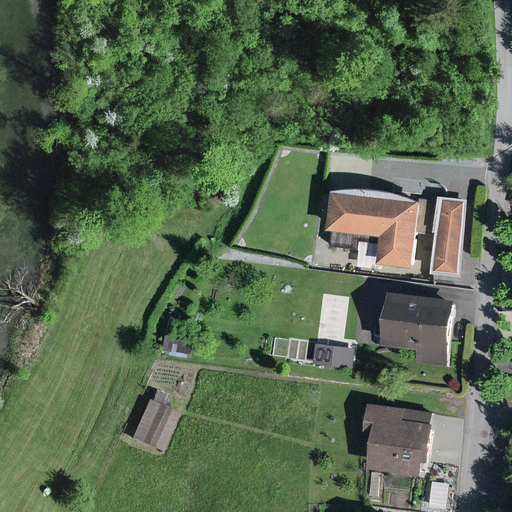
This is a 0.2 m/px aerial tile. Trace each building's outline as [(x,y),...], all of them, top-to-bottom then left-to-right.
[(427,202),(341,193),(337,229),(390,234),(388,261),(420,265),(423,231),(427,202)] [(473,199),(449,196),(448,205),(427,202),(423,231),(446,235),(442,269),(463,272),(473,199)] [(459,297),(398,291),(392,345),(424,348),(422,364),(452,367),(459,297)] [(352,350),(317,346),(314,364),(349,368),(352,350)] [(148,396),(129,437),(156,449),(175,409),(148,396)] [(412,406),(372,403),(370,430),(381,431),(378,468),(436,472),(440,422),(411,420),(412,406)]
